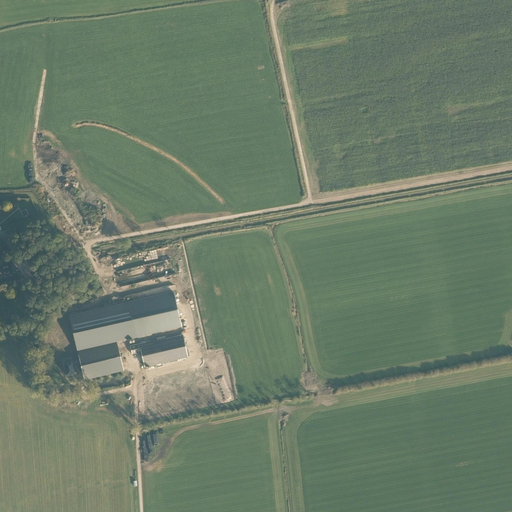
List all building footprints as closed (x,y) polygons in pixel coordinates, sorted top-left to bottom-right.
[(47,254),(52,251),(48,244),(43,247),(47,254)] [(30,275),(27,259),(21,260),(22,263),(21,263),(25,283),(31,282),(31,281),(36,280),(35,274),(30,275)] [(149,268),(152,279),(142,282),(142,286),(147,284),(149,290),(173,284),(169,268),(172,268),(171,264),(163,266),(161,261),(150,264),(151,267),(149,268)] [(0,274),(12,273),(10,263),(4,264),(5,266),(0,266),(0,274)] [(174,292),(66,316),(74,349),(182,325),(174,292)] [(58,344),(67,341),(64,331),(55,334),(58,344)] [(153,341),(152,341),(130,346),(132,354),(141,352),(144,366),(188,356),(183,336),(183,335),(165,339),(165,336),(157,338),(157,340),(153,341)] [(117,342),(77,351),(78,356),(82,370),(84,380),(124,370),(117,342)] [(71,362),(64,363),(67,375),(68,376),(71,375),(71,374),(74,373),(73,368),(79,366),(77,356),(70,358),(71,362)]
